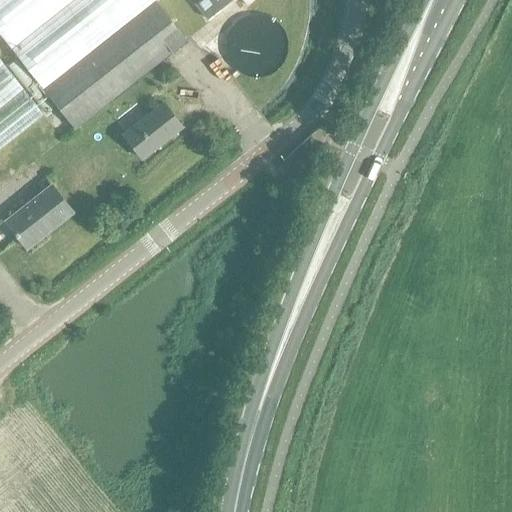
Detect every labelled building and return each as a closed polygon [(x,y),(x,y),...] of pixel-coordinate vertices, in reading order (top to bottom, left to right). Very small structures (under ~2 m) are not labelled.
[(0,0),(0,35),(73,129),(187,40),(155,0),(0,0)] [(192,0),(207,19),(231,0),(192,0)] [(0,188),(63,139),(54,129),(0,60),(0,188)] [(164,103),(129,129),(123,133),(140,157),(181,127),(164,103)] [(27,249),(72,212),(50,185),(5,222),(27,249)]
